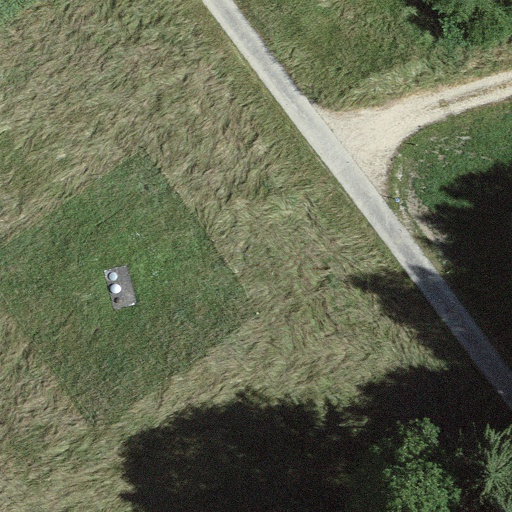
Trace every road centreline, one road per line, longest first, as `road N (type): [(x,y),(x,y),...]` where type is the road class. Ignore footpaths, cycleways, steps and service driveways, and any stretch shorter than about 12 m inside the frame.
road 1 (track): [(226,0),(511,366)]
road 2 (track): [(327,131),(511,83)]
